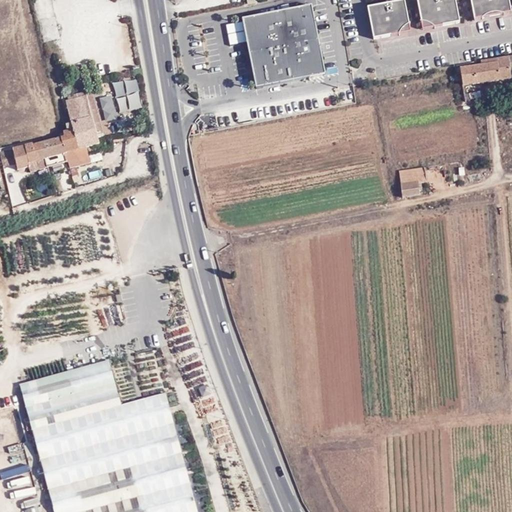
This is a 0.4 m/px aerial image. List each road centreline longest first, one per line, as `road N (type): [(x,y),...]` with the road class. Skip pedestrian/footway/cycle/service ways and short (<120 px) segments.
road 1 (secondary): [(139,0),(186,248),(205,292)]
road 2 (secondary): [(205,292),(156,0)]
road 3 (secondary): [(288,511),(205,292)]
road 4 (unknown): [(175,117),(341,81)]
